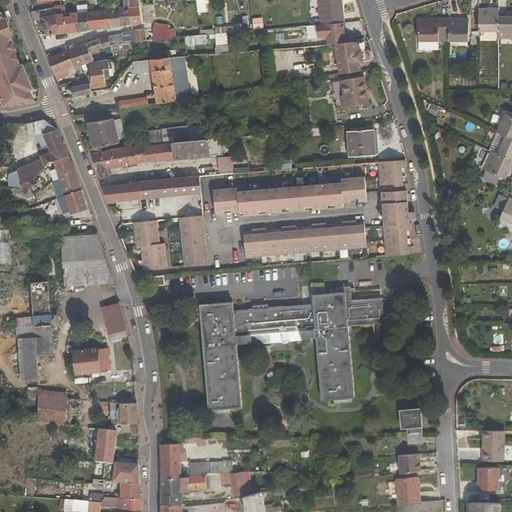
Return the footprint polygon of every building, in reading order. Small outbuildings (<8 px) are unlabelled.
[(128,0),(130,8),(132,25),(144,24),(141,7),(140,0),(128,0)] [(236,0),(235,0),(226,0),(227,11),(237,11),(236,0)] [(319,0),(322,25),(345,23),(342,0),(319,0)] [(57,15),(67,14),(66,6),(32,12),(35,21),(44,20),(47,36),(60,34),(57,15)] [(489,7),(489,10),(479,10),(479,31),(499,31),(499,13),(499,7),(489,7)] [(122,26),(132,25),(130,8),(119,9),(122,26)] [(91,30),(122,26),(119,9),(88,12),(91,30)] [(8,18),(5,19),(3,12),(0,11),(0,34),(14,35),(8,18)] [(79,32),(91,30),(88,12),(76,13),(79,32)] [(76,13),(67,14),(57,15),(60,34),(79,32),(76,13)] [(511,15),(510,16),(510,14),(499,13),(499,31),(499,38),(511,38),(511,15)] [(253,18),(254,29),(264,28),(263,17),(253,18)] [(439,50),(439,36),(449,36),(449,18),(429,17),(429,20),(419,20),(419,50),(439,50)] [(460,20),(460,18),(449,18),(449,36),(449,41),(469,41),(469,20),(460,20)] [(346,35),(345,23),(322,25),(318,25),(319,37),(346,35)] [(154,40),(170,38),(169,25),(157,24),(153,31),(154,40)] [(229,52),(228,32),(240,31),(240,25),(215,26),(216,52),(229,52)] [(137,42),(147,41),(145,29),(135,31),(137,42)] [(123,33),(109,36),(112,46),(126,44),(123,33)] [(17,50),(12,35),(15,35),(14,35),(0,34),(0,66),(20,64),(16,51),(17,50)] [(186,46),(205,45),(205,35),(186,35),(186,46)] [(346,35),(319,37),(319,46),(336,44),(346,43),(346,35)] [(109,36),(101,39),(103,48),(112,46),(109,36)] [(91,52),(103,48),(101,39),(79,47),(86,63),(90,62),(94,61),(91,52)] [(360,63),(364,63),(362,50),(358,50),(357,42),(346,43),(336,44),(339,66),(360,63)] [(80,65),(86,63),(79,47),(70,50),(76,67),(80,65)] [(65,77),(63,72),(76,67),(70,50),(49,58),(58,80),(65,77)] [(175,57),(171,58),(178,100),(193,98),(186,56),(175,57)] [(153,72),(158,104),(178,100),(171,58),(152,60),(134,62),(136,74),(153,72)] [(108,68),(110,68),(109,60),(90,63),(94,88),(107,86),(106,78),(110,78),(108,68)] [(360,63),(339,66),(341,74),(362,71),(360,63)] [(0,94),(5,106),(36,102),(31,90),(34,89),(24,65),(21,66),(20,64),(0,66),(0,94)] [(65,77),(69,75),(68,73),(77,70),(76,67),(63,72),(65,77)] [(336,109),(369,104),(365,77),(332,82),(336,109)] [(66,90),(68,98),(91,92),(90,84),(72,88),(66,90)] [(121,110),(150,105),(148,97),(119,101),(121,110)] [(511,138),(511,116),(506,114),(498,132),(507,136),(511,138)] [(94,149),(120,143),(114,118),(88,123),(94,149)] [(42,147),(38,149),(42,160),(43,160),(46,166),(51,162),(54,161),(70,156),(58,129),(45,120),(34,122),(37,134),(42,147)] [(34,122),(25,124),(28,136),(37,134),(34,122)] [(350,156),(374,154),(372,130),(348,132),(350,156)] [(511,138),(507,136),(499,154),(511,160),(511,138)] [(222,138),(145,145),(147,161),(156,162),(224,154),(222,138)] [(97,168),(101,179),(111,176),(108,169),(147,161),(145,145),(121,148),(89,155),(95,169),(97,168)] [(511,160),(499,154),(492,151),(484,170),(487,171),(483,179),(497,185),(501,178),(505,180),(509,171),(511,171),(511,169),(511,160)] [(54,161),(65,196),(82,190),(74,164),(70,156),(54,161)] [(218,157),(219,172),(233,171),(231,156),(218,157)] [(18,175),(9,176),(10,186),(27,188),(34,185),(31,181),(46,166),(43,160),(42,160),(17,170),(18,175)] [(408,189),(409,189),(408,182),(407,183),(404,183),(403,175),(403,167),(405,167),(408,166),(407,160),(379,162),(381,192),(382,192),(384,212),(385,225),(387,256),(414,253),(414,247),(412,247),(409,247),(408,239),(408,231),(411,230),(412,230),(412,223),(411,223),(410,209),(409,201),(410,201),(410,193),(408,193),(408,189)] [(108,202),(202,193),(200,175),(176,177),(114,185),(102,186),(108,202)] [(238,187),(214,189),(216,210),(240,209),(240,212),(344,203),(344,200),(367,198),(365,176),(342,178),(342,182),(238,191),(238,187)] [(71,215),(73,214),(74,217),(91,216),(82,190),(65,196),(58,199),(61,208),(63,207),(65,213),(70,212),(71,215)] [(511,199),(510,198),(501,218),(511,222),(511,199)] [(240,216),(344,208),(344,203),(240,212),(240,216)] [(180,217),(185,266),(209,263),(204,215),(180,217)] [(45,230),(44,217),(26,219),(15,219),(15,238),(29,238),(29,239),(62,237),(62,236),(64,236),(63,229),(58,230),(45,230)] [(141,246),(144,270),(168,267),(166,243),(161,244),(158,220),(134,222),(137,246),(141,246)] [(253,228),(253,230),(253,233),(245,234),(247,257),(367,248),(365,224),(357,225),(356,220),(343,221),(343,222),(343,226),(335,227),(327,227),(326,224),(326,222),(313,224),(313,225),(313,228),(305,229),(297,230),(296,226),(296,225),(282,226),(283,227),(283,231),(275,232),(266,232),(266,229),(266,227),(253,228)] [(58,226),(58,230),(63,229),(64,236),(98,234),(95,223),(58,226)] [(98,234),(64,236),(62,236),(62,237),(65,286),(115,283),(98,234)] [(153,286),(170,285),(170,279),(165,279),(165,275),(152,276),(153,286)] [(52,327),(59,326),(56,280),(32,281),(33,310),(34,317),(36,357),(54,355),(52,327)] [(283,306),(263,307),(264,312),(253,313),(252,308),(247,309),(248,309),(235,310),(234,302),(201,304),(210,410),(242,408),(237,345),(253,344),(252,334),(301,330),(302,339),(317,338),(322,400),(355,398),(349,326),(385,323),(382,298),(347,301),(346,292),(313,295),(314,304),(283,306)] [(128,330),(121,302),(102,307),(109,335),(128,330)] [(34,317),(15,318),(16,339),(18,339),(21,380),(38,379),(36,357),(34,317)] [(77,373),(111,370),(109,348),(75,351),(77,373)] [(28,387),(28,406),(39,406),(38,389),(38,387),(28,387)] [(48,424),(66,426),(68,399),(69,393),(38,389),(39,406),(39,423),(48,424)] [(79,428),(105,431),(106,418),(86,417),(88,401),(68,399),(66,426),(79,428)] [(113,424),(121,424),(121,433),(139,435),(138,402),(112,404),(113,424)] [(401,410),(403,428),(408,427),(409,435),(423,433),(421,408),(401,410)] [(79,433),(99,435),(96,462),(115,463),(116,459),(118,433),(105,431),(79,428),(79,433)] [(483,460),(505,461),(505,431),(484,431),(483,460)] [(410,445),(424,444),(424,435),(409,436),(410,445)] [(183,476),(182,443),(162,444),(162,478),(183,476)] [(401,473),(422,470),(420,454),(399,455),(401,473)] [(114,482),(121,483),(141,485),(140,465),(131,465),(116,463),(114,482)] [(478,490),(499,490),(500,467),(478,467),(478,490)] [(249,472),(242,473),(245,493),(252,492),(249,472)] [(190,489),(213,488),(211,473),(207,473),(207,474),(190,475),(190,489)] [(213,488),(220,488),(220,483),(219,473),(211,473),(213,488)] [(229,483),(229,480),(232,480),(232,483),(233,486),(234,496),(245,494),(245,493),(242,473),(219,473),(220,483),(229,483)] [(182,490),(190,489),(190,475),(183,476),(162,478),(162,504),(183,504),(182,490)] [(399,503),(422,501),(419,477),(397,478),(399,503)] [(121,483),(122,498),(141,500),(141,485),(121,483)] [(246,511),(266,511),(263,492),(244,497),(246,511)] [(73,511),(84,511),(104,511),(105,507),(117,508),(117,511),(142,511),(141,500),(122,498),(105,497),(100,503),(73,501),(73,511)] [(499,511),(500,503),(497,503),(471,502),(470,511),(499,511)]
